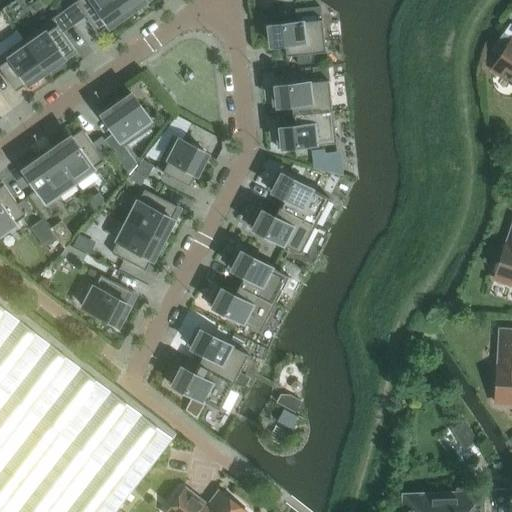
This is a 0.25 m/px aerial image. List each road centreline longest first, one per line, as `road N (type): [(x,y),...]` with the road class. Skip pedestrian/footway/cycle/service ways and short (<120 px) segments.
road 1 (residential): [(227,0),(248,152),(127,385),(238,471)]
road 2 (residential): [(215,0),(0,150)]
